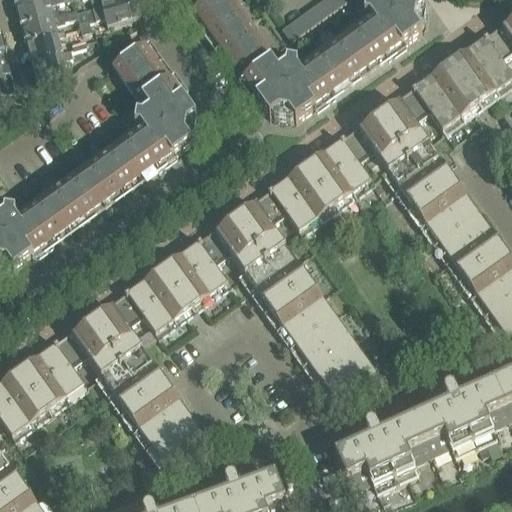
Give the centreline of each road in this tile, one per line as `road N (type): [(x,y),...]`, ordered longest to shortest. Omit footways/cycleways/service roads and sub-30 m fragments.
road 1 (residential): [(0,312),(8,325),(253,151),(164,27)]
road 2 (residential): [(296,457),(319,428),(256,336),(187,384),(246,466)]
road 3 (residential): [(164,27),(0,146)]
